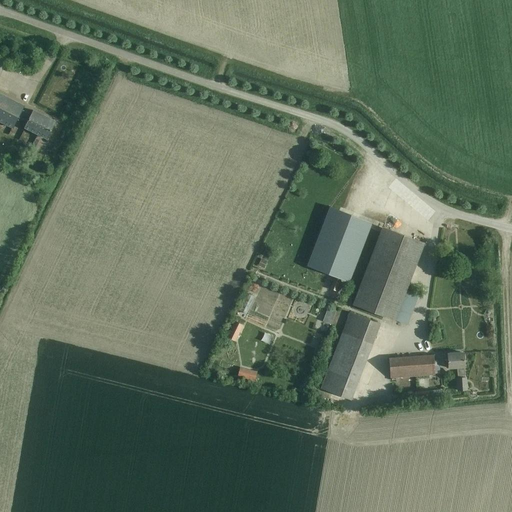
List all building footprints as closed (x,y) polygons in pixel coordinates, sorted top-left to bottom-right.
[(0,93),(0,121),(12,128),(18,116),(21,109),(24,105),(0,93)] [(31,114),(21,109),(18,116),(28,121),(25,128),(46,139),(55,121),(33,110),(31,114)] [(370,224),(330,208),(331,207),(330,206),(307,266),(308,266),(308,265),(349,280),(348,282),(349,282),(372,222),(371,222),(370,224)] [(382,228),(353,303),(395,319),(424,244),(382,228)] [(330,288),(336,290),(341,279),(335,277),(330,288)] [(336,311),(329,308),(323,321),(331,324),(336,311)] [(351,400),(375,336),(380,324),(350,312),(321,388),(351,400)] [(240,330),(243,324),(235,321),(232,327),(240,330)] [(267,328),(260,332),(264,338),(271,334),(267,328)] [(478,353),(488,358),(492,350),(481,346),(478,353)] [(457,367),(458,378),(457,378),(458,390),(467,390),(466,377),(465,377),(464,367),(463,353),(447,354),(448,368),(457,367)] [(435,375),(434,355),(389,358),(390,378),(435,375)] [(255,380),(257,372),(251,370),(249,378),(255,380)] [(428,391),(415,392),(416,400),(428,400),(428,391)]
